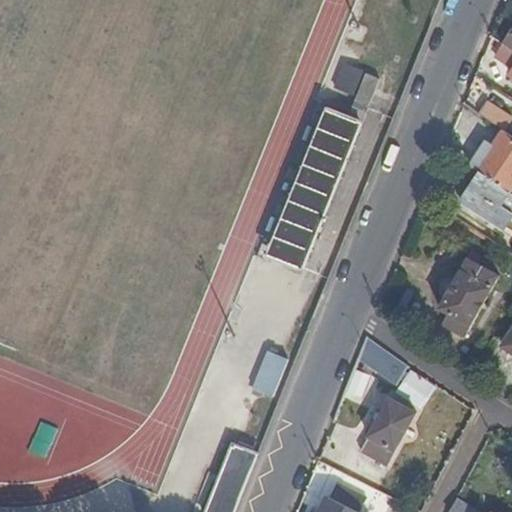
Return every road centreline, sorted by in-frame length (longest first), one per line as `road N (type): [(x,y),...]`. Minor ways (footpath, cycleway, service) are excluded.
road 1 (tertiary): [(473,0),(346,306)]
road 2 (tertiary): [(346,306),(265,511)]
road 3 (residential): [(483,401),(346,306)]
road 4 (residential): [(483,401),(426,511)]
